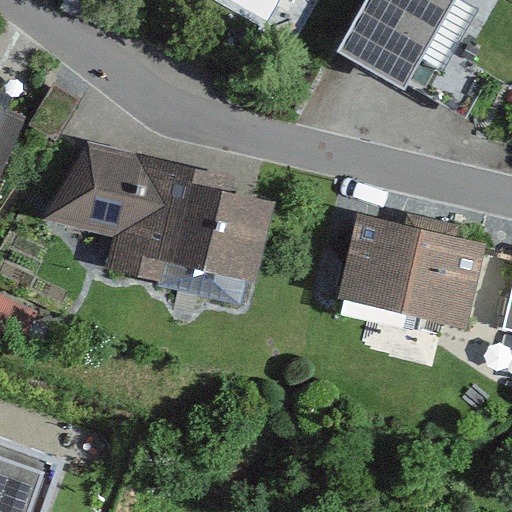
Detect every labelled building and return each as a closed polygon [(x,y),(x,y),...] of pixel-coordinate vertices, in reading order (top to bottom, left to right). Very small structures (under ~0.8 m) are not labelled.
[(192,49),(115,0),(81,0),(66,23),(167,88),(192,49)] [(457,0),(359,0),(327,56),(399,98),(457,0)] [(0,185),(26,107),(0,97),(0,185)] [(267,198),(77,153),(42,225),(109,240),(102,278),(151,289),(156,267),(248,295),(267,198)] [(481,250),(344,218),(326,298),(466,329),(481,250)] [(38,511),(56,462),(0,443),(0,511),(38,511)]
